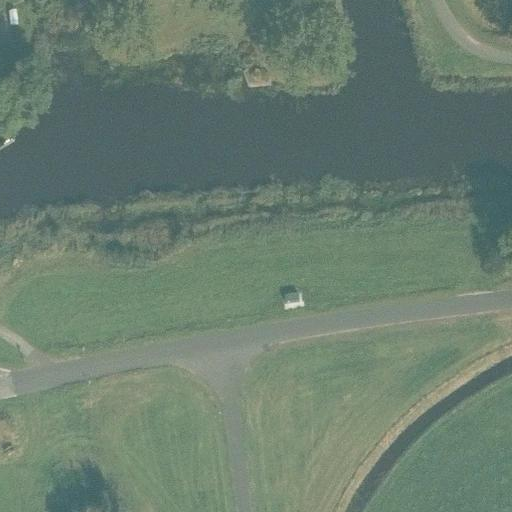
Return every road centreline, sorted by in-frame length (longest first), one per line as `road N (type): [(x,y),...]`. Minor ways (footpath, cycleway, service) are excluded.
road 1 (unclassified): [(220,345),(511,300)]
road 2 (unclassified): [(0,389),(220,345)]
road 3 (unclassified): [(243,511),(220,345)]
